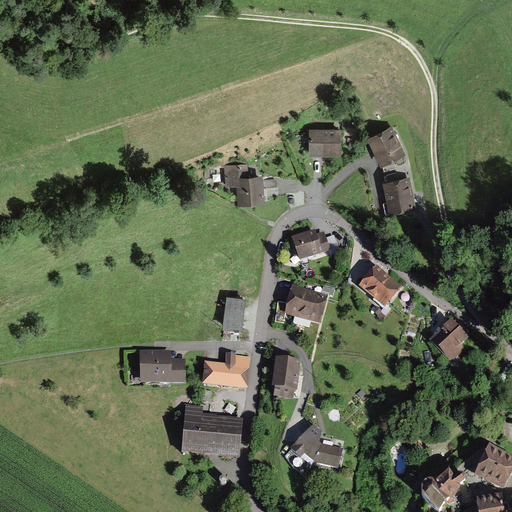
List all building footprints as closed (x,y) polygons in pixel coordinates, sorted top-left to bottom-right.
[(367,140),(380,171),(405,160),(391,129),(367,140)] [(308,136),(307,159),(338,160),(338,136),(308,136)] [(236,189),(237,210),(259,210),(258,183),(243,183),(242,168),(224,169),(225,189),(236,189)] [(383,185),(389,219),(412,215),(405,181),(383,185)] [(289,236),(296,260),(329,250),(322,227),(289,236)] [(332,251),(339,249),(335,237),(328,239),(332,251)] [(356,283),(383,308),(401,288),(374,263),(356,283)] [(287,287),(281,310),(314,318),(320,296),(287,287)] [(226,292),(223,326),(241,327),(244,294),(226,292)] [(427,340),(442,357),(465,338),(450,321),(427,340)] [(246,364),(236,363),(236,349),(226,349),(226,362),(204,359),(202,381),(243,386),(246,364)] [(135,358),(135,380),(181,380),(181,358),(135,358)] [(273,360),(270,397),(295,399),(298,362),(273,360)] [(187,420),(183,449),(236,455),(240,427),(187,420)] [(312,427),(285,457),(305,475),(314,462),(337,468),(341,451),(318,444),(320,433),(312,427)] [(491,481),(503,487),(511,469),(511,460),(492,451),(491,450),(478,475),(491,481)] [(429,504),(438,511),(439,511),(447,503),(449,505),(453,503),(453,501),(454,498),(452,497),(460,487),(459,486),(463,482),(465,481),(465,480),(465,478),(464,476),(463,475),(461,475),(459,475),(456,477),(453,473),(450,475),(449,474),(436,485),(432,484),(427,485),(424,487),(422,491),(422,495),(423,499),(429,504)] [(511,511),(510,511),(510,510),(509,508),(508,507),(506,507),(505,507),(503,507),(503,502),(502,499),(477,501),(478,508),(478,511),(511,511)]
